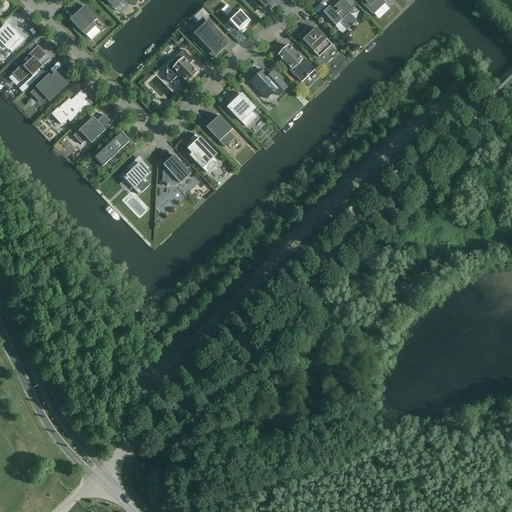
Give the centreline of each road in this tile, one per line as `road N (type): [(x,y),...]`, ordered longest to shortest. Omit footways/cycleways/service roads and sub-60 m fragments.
road 1 (unclassified): [(491,97),(99,474)]
road 2 (residential): [(43,15),(157,137),(297,0)]
road 3 (unclassified): [(99,474),(53,408),(0,294)]
road 4 (unclassified): [(0,331),(50,431),(84,469),(99,474)]
